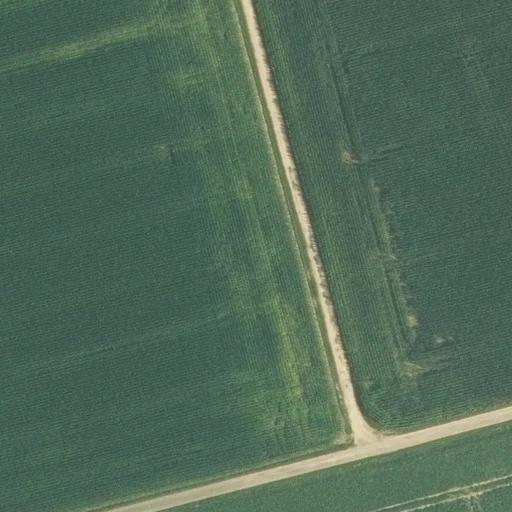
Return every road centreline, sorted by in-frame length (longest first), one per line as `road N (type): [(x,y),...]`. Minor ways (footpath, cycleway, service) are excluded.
road 1 (track): [(373,454),(256,0)]
road 2 (track): [(151,511),(511,418)]
